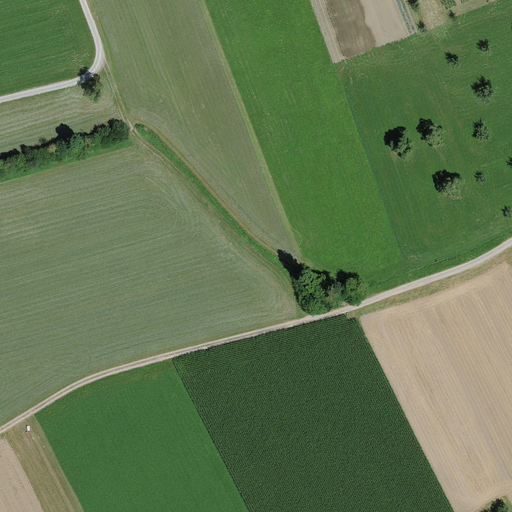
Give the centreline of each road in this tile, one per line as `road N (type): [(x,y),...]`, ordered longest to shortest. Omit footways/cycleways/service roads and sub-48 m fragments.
road 1 (track): [(511,244),(337,314),(92,379),(0,434)]
road 2 (track): [(311,321),(288,277),(131,130),(101,60)]
road 3 (track): [(0,102),(96,72),(100,45),(83,0)]
